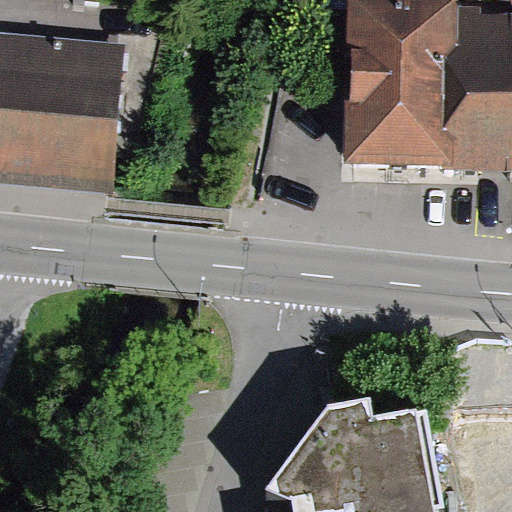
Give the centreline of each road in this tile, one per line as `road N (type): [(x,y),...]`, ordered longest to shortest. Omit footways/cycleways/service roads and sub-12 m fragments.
road 1 (secondary): [(297,271),(0,243)]
road 2 (residential): [(213,511),(297,271)]
road 3 (secondary): [(511,290),(297,271)]
